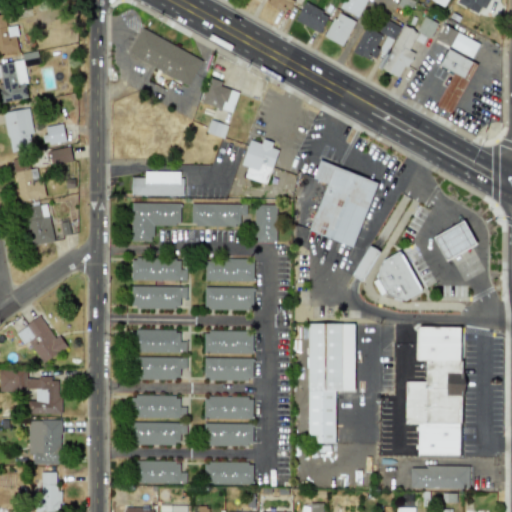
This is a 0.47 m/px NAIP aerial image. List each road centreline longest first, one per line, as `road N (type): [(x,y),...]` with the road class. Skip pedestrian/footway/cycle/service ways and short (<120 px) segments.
road 1 (residential): [(98,511),(95,0)]
road 2 (secondary): [(175,0),(347,95)]
road 3 (secondary): [(347,95),(366,119),(511,198)]
road 4 (secondary): [(511,173),(376,100),(347,95)]
